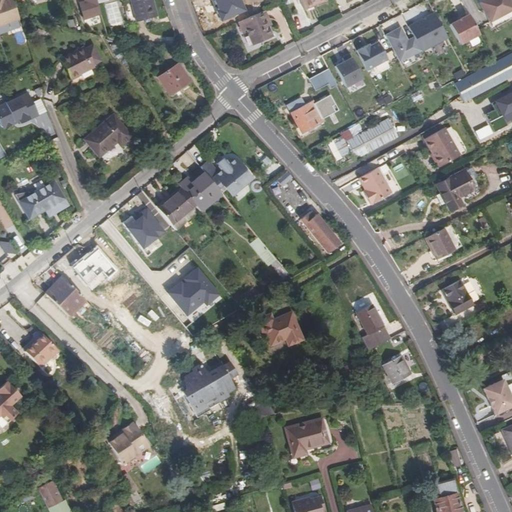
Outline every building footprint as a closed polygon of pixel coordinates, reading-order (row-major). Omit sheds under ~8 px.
[(18,22),(16,16),(10,0),(0,0),(0,21),(2,27),(18,22)] [(95,0),(83,0),(84,0),(78,2),(82,18),(99,13),(97,5),(95,0)] [(149,19),(142,0),(129,0),(134,22),(149,19)] [(142,0),(149,19),(155,17),(151,0),(142,0)] [(213,0),(220,14),(241,5),(238,0),(213,0)] [(300,0),(305,9),(321,0),(300,0)] [(485,0),(479,3),(489,23),(511,10),(511,7),(508,0),(485,0)] [(511,20),(511,10),(489,23),(493,31),(511,20)] [(265,21),(268,19),(265,12),(239,23),(243,32),(246,31),(252,46),(272,38),(268,27),(265,21)] [(436,13),(414,24),(427,50),(429,49),(448,39),(436,13)] [(479,35),(469,14),(450,24),(460,44),(479,35)] [(422,51),(422,52),(427,50),(414,24),(409,27),(415,37),(422,51)] [(422,51),(415,37),(408,41),(401,26),(386,34),(399,61),(422,51)] [(351,40),(355,49),(373,41),(369,31),(351,40)] [(364,45),(356,49),(366,69),(388,58),(379,41),(370,45),(366,47),(364,45)] [(59,60),(69,79),(91,68),(82,49),(59,60)] [(350,54),(343,57),(345,61),(335,65),(345,87),(362,78),(350,54)] [(465,105),(511,80),(511,58),(456,88),(465,105)] [(173,88),(175,92),(188,83),(176,66),(160,77),(168,91),(173,88)] [(337,84),(329,68),(310,78),(316,90),(329,84),(331,88),(337,84)] [(168,91),(160,77),(157,79),(168,97),(175,92),(173,88),(168,91)] [(0,101),(0,126),(2,130),(46,112),(40,98),(31,101),(26,90),(0,101)] [(375,99),(380,107),(393,101),(389,92),(375,99)] [(293,113),(292,114),(301,132),(322,121),(322,119),(335,112),(332,106),(335,105),(330,95),(314,103),(313,103),(303,108),(299,100),(291,104),(290,109),(293,113)] [(84,141),(97,157),(116,143),(120,147),(129,139),(112,118),(111,119),(108,116),(101,122),(103,125),(84,141)] [(443,129),(422,140),(437,168),(458,156),(443,129)] [(354,161),(342,137),(330,144),(342,168),(354,161)] [(204,171),(206,174),(213,168),(203,156),(196,161),(204,171)] [(258,176),(245,160),(242,156),(232,163),(249,183),(258,176)] [(249,183),(232,163),(217,175),(228,189),(234,184),(239,191),(249,183)] [(375,169),(356,179),(365,195),(363,196),(368,205),(389,194),(375,169)] [(204,171),(192,181),(194,184),(206,174),(204,171)] [(440,194),(444,203),(448,211),(460,205),(456,198),(471,190),(462,173),(436,186),(440,194)] [(181,185),(184,188),(197,204),(201,208),(212,200),(210,197),(219,189),(206,174),(194,184),(192,181),(189,178),(181,185)] [(14,196),(26,214),(41,205),(45,210),(47,215),(57,209),(58,212),(66,206),(52,183),(44,188),(46,192),(38,198),(35,193),(32,193),(25,194),(18,195),(14,196)] [(44,188),(35,193),(38,198),(46,192),(44,188)] [(197,204),(184,188),(160,209),(178,230),(181,227),(177,222),(197,204)] [(212,200),(201,208),(203,212),(224,195),(219,189),(210,197),(212,200)] [(444,203),(440,194),(435,196),(440,206),(444,203)] [(29,220),(45,210),(41,205),(26,214),(29,220)] [(148,208),(132,217),(131,216),(122,221),(138,249),(163,234),(148,208)] [(311,212),(301,220),(328,254),(340,245),(317,215),(315,217),(311,212)] [(452,251),(442,229),(423,238),(433,260),(452,251)] [(270,265),(277,260),(261,240),(254,245),(270,265)] [(1,242),(1,252),(11,252),(11,243),(1,242)] [(499,254),(473,266),(478,278),(493,270),(497,278),(508,273),(499,254)] [(195,264),(163,293),(190,324),(222,295),(195,264)] [(471,294),(472,293),(464,277),(463,278),(471,294)] [(87,301),(64,278),(48,293),(71,317),(87,301)] [(471,294),(463,278),(447,287),(455,303),(473,294),(472,293),(471,294)] [(473,294),(455,303),(459,311),(477,302),(473,294)] [(236,300),(243,308),(252,302),(246,295),(236,300)] [(359,337),(366,352),(388,340),(371,304),(355,312),(365,334),(359,337)] [(511,311),(497,319),(503,332),(511,328),(511,311)] [(288,344),(302,338),(290,312),(272,320),(269,314),(258,318),(262,326),(258,327),(262,336),(266,335),(271,345),(286,338),(288,344)] [(52,344),(39,331),(23,346),(35,360),(52,344)] [(397,357),(380,365),(389,384),(406,376),(397,357)] [(194,368),(214,402),(220,398),(221,399),(225,397),(224,394),(232,390),(226,379),(235,375),(228,363),(222,366),(220,364),(204,372),(200,365),(194,368)] [(342,370),(350,388),(357,386),(348,367),(342,370)] [(214,402),(194,368),(192,369),(193,372),(184,377),(189,386),(180,390),(190,409),(203,403),(205,406),(214,402)] [(0,415),(2,418),(12,408),(5,401),(16,390),(3,376),(0,378),(0,415)] [(481,390),(493,417),(511,408),(511,404),(502,381),(481,390)] [(251,404),(259,420),(270,417),(262,400),(251,404)] [(208,413),(205,406),(203,403),(190,409),(196,420),(208,413)] [(259,420),(251,404),(248,406),(255,420),(259,420)] [(116,429),(102,438),(117,459),(144,441),(129,420),(124,420),(117,424),(116,429)] [(322,422),(327,441),(333,440),(328,421),(322,422)] [(327,444),(327,441),(322,422),(285,432),(292,459),(303,456),(302,451),(327,444)] [(509,433),(500,436),(509,459),(511,458),(511,426),(507,428),(509,433)] [(411,447),(406,448),(409,458),(414,456),(411,447)] [(455,449),(448,450),(452,466),(459,464),(455,449)] [(141,466),(144,471),(153,467),(151,461),(141,466)] [(420,479),(417,466),(411,468),(415,480),(420,479)] [(318,480),(310,481),(311,490),(320,489),(318,480)] [(459,511),(452,481),(435,486),(437,496),(434,496),(434,497),(432,498),(435,511),(459,511)] [(43,511),(35,495),(33,496),(40,511),(43,511)] [(11,507),(14,511),(40,511),(33,496),(11,507)] [(319,511),(318,506),(321,505),(319,497),(307,500),(307,498),(290,503),(292,511),(319,511)] [(65,500),(70,511),(83,511),(80,511),(73,511),(67,499),(65,500)] [(70,511),(65,500),(50,507),(53,511),(70,511)]
